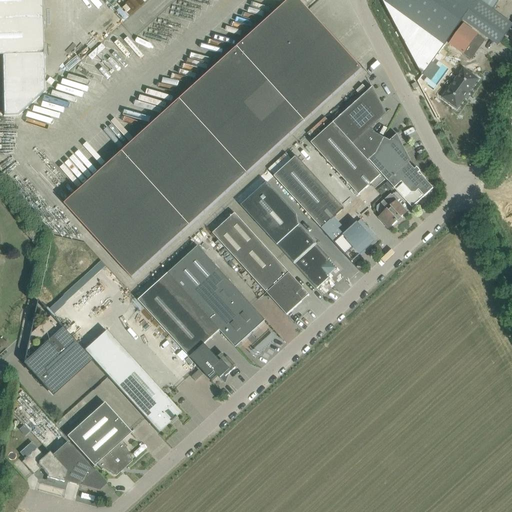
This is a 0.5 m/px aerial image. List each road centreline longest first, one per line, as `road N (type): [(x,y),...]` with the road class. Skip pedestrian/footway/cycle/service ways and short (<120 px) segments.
road 1 (unclassified): [(115,511),(468,194)]
road 2 (unclassified): [(468,194),(360,0)]
